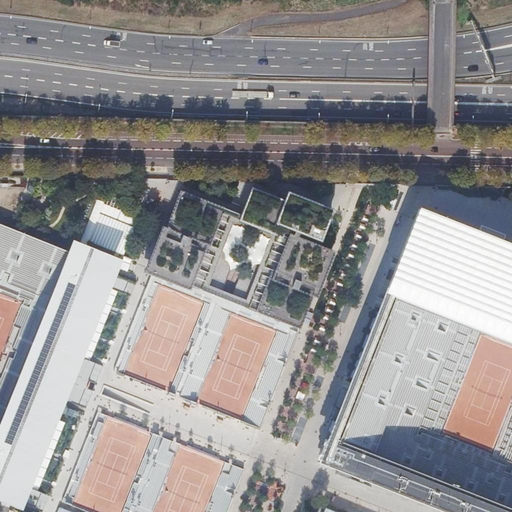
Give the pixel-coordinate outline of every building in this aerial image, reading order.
[(137,273),(183,290),(184,287),(294,330),(307,297),(311,298),(329,252),(325,250),(316,247),(291,237),(293,233),(315,241),(327,209),(283,192),(280,201),(268,196),(246,187),(235,215),(175,191),(159,228),(156,227),(137,273)] [(95,189),(71,251),(120,271),(145,209),(95,189)] [(511,511),(511,246),(411,207),(310,461),(438,511),(511,511)] [(60,272),(0,248),(0,458),(4,460),(11,444),(10,443),(13,441),(19,436),(23,433),(27,429),(29,427),(32,425),(39,417),(44,411),(47,407),(50,402),(54,395),(60,385),(64,377),(67,368),(69,362),(71,354),(72,348),(73,341),(74,337),(74,332),(74,321),(74,314),(73,303),(72,298),(71,291),(72,290),(77,276),(78,275),(77,274),(61,268),(60,272)] [(66,255),(83,261),(84,258),(68,251),(66,255)] [(367,257),(360,254),(349,284),(355,286),(367,257)] [(65,259),(81,265),(83,261),(66,255),(65,259)] [(108,271),(110,267),(84,258),(83,261),(108,271)] [(63,262),(80,269),(81,265),(65,259),(63,262)] [(107,275),(108,271),(83,261),(81,265),(107,275)] [(62,266),(79,273),(80,269),(63,262),(62,266)] [(105,279),(107,275),(81,265),(80,269),(105,279)] [(104,283),(105,279),(80,269),(79,273),(104,283)] [(102,286),(104,283),(79,273),(77,277),(102,286)] [(101,290),(102,286),(77,277),(76,280),(101,290)] [(99,294),(101,290),(76,280),(74,284),(99,294)] [(108,371),(256,429),(292,339),(145,280),(108,371)] [(98,298),(99,294),(74,284),(73,288),(98,298)] [(96,301),(98,298),(73,288),(71,292),(96,301)] [(95,305),(96,301),(71,292),(70,295),(95,305)] [(93,309),(95,305),(70,295),(68,299),(93,309)] [(92,313),(93,309),(68,299),(67,303),(92,313)] [(90,317),(92,313),(67,303),(65,307),(90,317)] [(341,304),(335,318),(341,321),(347,306),(341,304)] [(89,320),(90,317),(65,307),(64,311),(89,320)] [(87,324),(89,320),(64,311),(62,314),(87,324)] [(86,328),(87,324),(62,314),(61,318),(86,328)] [(315,370),(310,381),(316,383),(320,372),(315,370)] [(84,511),(129,511),(160,437),(99,412),(62,503),(84,511)] [(302,421),(296,419),(286,443),(292,446),(302,421)] [(44,434),(46,430),(20,420),(19,424),(44,434)] [(43,438),(44,434),(19,424),(17,428),(43,438)] [(41,442),(43,438),(17,428),(16,432),(41,442)] [(40,445),(41,442),(16,432),(14,436),(40,445)] [(38,449),(40,445),(14,436),(13,439),(38,449)] [(134,511),(226,511),(244,470),(164,438),(134,511)] [(37,453),(38,449),(13,439),(11,443),(37,453)] [(35,457),(37,453),(11,443),(10,447),(35,457)] [(34,461),(35,457),(10,447),(8,451),(34,461)] [(32,464),(34,461),(8,451),(7,455),(32,464)] [(31,468),(32,464),(7,455),(5,458),(31,468)] [(29,472),(31,468),(5,458),(4,462),(29,472)] [(28,476),(29,472),(4,462),(2,466),(28,476)] [(26,480),(28,476),(2,466),(1,470),(26,480)] [(0,473),(25,483),(26,480),(1,470),(0,471),(0,473)] [(0,478),(23,487),(25,483),(0,473),(0,478)]
